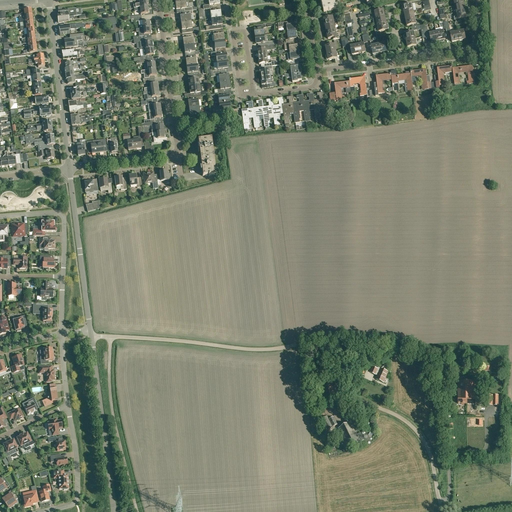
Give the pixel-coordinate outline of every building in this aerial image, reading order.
[(134,6),(134,9),(148,7),(147,0),(145,0),(139,1),(140,4),(134,5),(134,6)] [(203,7),(202,7),(203,10),(210,9),(215,8),(215,5),(219,5),(218,0),(208,0),(209,5),(203,5),(203,7)] [(321,0),(324,12),(337,9),(334,0),(321,0)] [(185,2),(175,3),(175,4),(176,10),(181,10),(181,13),(184,12),(187,12),(189,12),(190,12),(190,11),(192,11),(192,8),(189,8),(187,8),(186,8),(185,2)] [(412,4),(403,6),(403,7),(402,7),(402,8),(402,12),(403,12),(404,12),(404,13),(413,11),(412,4)] [(465,11),(464,4),(455,6),(456,13),(465,11)] [(215,8),(210,9),(211,20),(212,19),(221,18),(220,18),(220,11),(216,12),(215,8)] [(21,14),(15,15),(15,17),(18,17),(19,17),(32,15),(31,9),(24,10),(24,12),(24,13),(21,14)] [(62,11),(63,13),(58,14),(57,14),(58,18),(73,17),(76,16),(76,14),(75,9),(62,11)] [(383,10),(376,12),(372,12),(373,16),(375,16),(376,19),(385,17),(383,10)] [(414,18),(413,11),(404,13),(406,20),(414,18)] [(465,11),(456,13),(457,16),(455,16),(454,19),(454,21),(455,20),(456,23),(460,22),(459,19),(467,18),(466,17),(467,17),(468,16),(467,12),(466,12),(465,12),(465,11)] [(182,23),(181,23),(181,24),(182,23),(191,22),(190,22),(189,12),(187,12),(184,12),(185,15),(181,16),(182,23)] [(32,18),(32,15),(19,17),(18,17),(19,23),(23,23),(33,21),(32,18)] [(324,25),(325,25),(325,26),(334,24),(332,17),(324,19),(324,22),(323,23),(324,25)] [(376,19),(377,26),(386,24),(385,17),(376,19)] [(212,26),(206,27),(207,31),(212,30),(218,29),(218,26),(221,25),(221,19),(221,18),(212,19),(211,20),(212,20),(213,26),(212,26)] [(412,25),(413,28),(416,27),(417,27),(417,24),(416,24),(414,18),(406,20),(407,26),(412,25)] [(149,21),(142,22),(142,25),(139,26),(140,29),(150,28),(149,21)] [(287,33),(296,31),(295,24),(293,24),(293,21),(279,23),(279,28),(287,27),(287,33)] [(182,23),(181,24),(182,24),(183,34),(187,33),(193,32),(200,32),(200,28),(192,29),(191,22),(182,23)] [(335,31),(334,24),(325,26),(324,27),(325,29),(325,30),(326,30),(327,32),(335,31)] [(381,35),(380,32),(387,30),(387,29),(388,29),(389,28),(388,25),(387,24),(386,25),(386,24),(377,26),(378,29),(376,29),(375,30),(375,33),(376,33),(377,35),(381,35)] [(266,25),(256,26),(257,29),(255,29),(256,37),(265,36),(264,28),(266,28),(266,25)] [(150,28),(140,29),(139,29),(136,30),(136,32),(139,32),(139,37),(133,38),(134,40),(144,39),(144,36),(143,35),(151,34),(150,28)] [(218,31),(214,32),(215,42),(214,42),(224,41),(223,41),(223,34),(219,35),(218,31)] [(297,39),(296,31),(287,33),(288,40),(286,40),(286,43),(296,42),(295,39),(297,39)] [(336,34),(335,31),(327,32),(327,33),(326,33),(326,36),(327,36),(328,39),(333,38),(333,40),(339,39),(338,34),(337,34),(336,34)] [(443,31),(436,32),(438,41),(438,42),(439,43),(443,42),(444,41),(444,40),(443,31)] [(464,31),(457,32),(459,41),(466,40),(464,31)] [(406,41),(415,39),(413,32),(404,34),(404,35),(403,36),(404,40),(405,40),(406,41)] [(431,43),(438,41),(436,32),(429,34),(431,43)] [(457,32),(450,34),(452,42),(459,41),(457,32)] [(185,46),(184,46),(194,45),(193,45),(192,35),(187,35),(188,38),(184,39),(185,46)] [(259,44),(259,47),(268,46),(276,45),(277,45),(277,41),(265,43),(265,36),(256,37),(257,44),(259,44)] [(65,49),(74,47),(78,47),(77,43),(77,41),(82,41),(81,37),(71,38),(71,42),(64,42),(64,44),(64,46),(65,46),(65,49)] [(144,43),(144,39),(134,40),(132,41),(132,43),(138,43),(139,50),(143,50),(153,49),(152,42),(144,43)] [(416,46),(415,39),(406,41),(407,48),(416,46)] [(224,41),(214,42),(215,53),(221,52),(220,49),(224,48),(223,42),(224,41)] [(296,42),(286,43),(285,44),(285,50),(289,50),(290,54),(299,52),(298,45),(296,45),(296,42)] [(385,43),(378,45),(380,54),(386,52),(385,43)] [(364,44),(357,45),(359,54),(366,53),(364,44)] [(194,45),(184,46),(184,47),(185,47),(186,53),(190,53),(190,56),(195,55),(196,55),(195,55),(194,45)] [(257,50),(258,58),(267,56),(266,51),(276,50),(276,45),(268,46),(259,47),(260,50),(257,50)] [(326,47),(327,53),(336,51),(334,45),(326,47)] [(352,55),(359,54),(357,45),(350,46),(352,55)] [(380,54),(378,45),(371,46),(373,55),(374,55),(374,56),(378,55),(378,54),(380,54)] [(37,53),(36,46),(29,47),(29,50),(26,51),(23,52),(23,54),(37,53)] [(337,53),(336,53),(336,51),(327,53),(327,55),(326,56),(327,60),(328,60),(337,58),(337,55),(338,54),(337,53)] [(215,53),(211,53),(211,57),(216,57),(217,56),(218,62),(217,63),(227,62),(227,61),(226,61),(225,54),(221,55),(221,52),(215,53)] [(291,61),(288,61),(287,61),(287,65),(295,63),(298,63),(298,60),(300,59),(299,52),(290,54),(291,61)] [(26,63),(28,63),(44,61),(43,55),(33,56),(34,60),(28,61),(28,60),(25,60),(26,63)] [(187,66),(186,67),(187,67),(197,65),(196,65),(195,56),(196,56),(196,55),(195,55),(190,56),(190,59),(186,59),(187,66)] [(267,56),(258,58),(259,65),(261,65),(262,68),(265,68),(272,67),(278,66),(280,66),(280,63),(277,64),(277,61),(271,62),(271,63),(268,64),(267,56)] [(211,70),(210,70),(210,71),(211,74),(218,73),(224,72),(223,69),(227,69),(226,62),(227,62),(217,63),(218,69),(211,70)] [(296,66),(295,63),(287,65),(288,70),(291,69),(292,74),(301,73),(302,73),(301,68),(300,68),(300,66),(296,66)] [(187,67),(186,67),(187,67),(188,74),(192,73),(193,76),(198,76),(198,74),(197,65),(187,67)] [(473,66),(453,69),(453,72),(455,85),(459,84),(458,73),(467,72),(467,73),(468,73),(469,82),(468,82),(468,85),(480,83),(479,77),(474,78),(473,66)] [(262,78),(270,77),(270,74),(271,73),(270,70),(273,70),(272,67),(265,68),(262,68),(260,68),(261,78),(261,79),(262,78)] [(444,73),(453,72),(453,69),(452,67),(437,69),(438,75),(435,76),(435,83),(433,83),(434,89),(440,88),(440,87),(447,86),(447,85),(445,85),(445,83),(444,83),(443,74),(444,74),(444,73)] [(39,69),(29,71),(26,71),(26,75),(23,75),(23,77),(27,77),(31,76),(33,76),(40,75),(39,69)] [(430,76),(427,77),(426,70),(411,72),(411,74),(412,83),(416,82),(415,76),(420,76),(420,77),(421,77),(422,84),(421,84),(422,91),(434,89),(433,83),(431,83),(430,76)] [(218,73),(211,74),(211,76),(211,77),(219,76),(220,83),(219,83),(230,82),(229,82),(228,75),(224,76),(224,72),(218,73)] [(397,76),(391,77),(392,79),(393,87),(393,92),(398,92),(397,83),(396,84),(395,81),(405,80),(406,81),(407,81),(408,89),(407,89),(407,93),(413,92),(412,83),(411,74),(411,72),(407,72),(407,75),(397,76)] [(302,81),(301,73),(292,74),(285,75),(282,76),(283,84),(286,84),(285,79),(292,78),(293,83),(298,82),(298,81),(302,81)] [(384,80),(392,79),(391,77),(391,74),(376,76),(377,83),(374,84),(375,90),(372,91),(373,97),(379,96),(378,94),(385,93),(384,89),(383,89),(382,82),(383,81),(383,80),(384,80)] [(190,87),(189,87),(200,86),(199,86),(198,79),(199,79),(201,79),(201,78),(201,75),(198,76),(193,76),(193,80),(189,80),(190,87)] [(262,78),(261,79),(262,86),(267,85),(267,88),(275,87),(274,82),(271,83),(270,77),(262,78)] [(360,93),(360,96),(367,96),(367,98),(373,97),(372,91),(369,91),(369,84),(366,85),(365,78),(350,80),(350,82),(351,87),(353,86),(353,84),(359,83),(359,85),(360,84),(362,93),(360,93)] [(100,91),(106,90),(105,88),(108,88),(107,82),(99,83),(100,91)] [(220,89),(217,90),(217,94),(218,94),(223,93),(230,92),(229,83),(230,82),(219,83),(219,84),(220,84),(221,89),(220,89)] [(351,87),(350,82),(334,84),(336,93),(330,94),(330,101),(331,102),(337,101),(345,100),(344,96),(341,96),(340,89),(342,89),(341,88),(345,87),(351,87)] [(144,92),(158,90),(157,84),(150,85),(151,88),(144,89),(144,92)] [(200,86),(189,87),(189,88),(190,88),(191,97),(192,97),(195,97),(197,97),(198,96),(201,96),(200,92),(200,86)] [(158,90),(144,92),(143,92),(143,95),(147,94),(148,99),(146,100),(146,103),(152,102),(152,98),(161,96),(160,93),(159,93),(158,90)] [(223,93),(218,94),(220,104),(219,104),(229,103),(228,103),(228,96),(223,96),(223,93)] [(316,120),(320,120),(319,116),(320,116),(319,109),(325,108),(323,94),(320,94),(320,101),(313,102),(315,110),(316,120)] [(309,110),(315,110),(313,102),(313,95),(310,96),(310,102),(303,103),(304,111),(306,122),(310,121),(309,117),(310,117),(309,110)] [(190,108),(189,108),(198,107),(199,107),(198,107),(197,97),(195,97),(192,97),(192,100),(189,101),(190,108)] [(304,111),(303,103),(303,97),(300,97),(300,103),(293,104),(294,115),(295,123),(299,122),(299,118),(300,118),(299,112),(304,111)] [(289,115),(294,115),(293,104),(292,98),(289,98),(290,105),(283,105),(284,114),(285,124),(290,124),(289,115)] [(283,105),(282,99),(279,100),(280,106),(273,107),(274,118),(275,126),(280,125),(279,114),(284,114),(283,105)] [(269,119),(274,118),(273,107),(272,100),(269,101),(270,107),(263,108),(264,116),(265,127),(266,127),(268,127),(270,126),(269,119)] [(149,113),(161,111),(160,105),(153,105),(153,104),(152,102),(146,103),(147,105),(148,105),(149,113)] [(259,117),(264,116),(263,108),(262,102),(259,102),(260,108),(253,109),(254,118),(255,128),(256,128),(256,131),(256,128),(258,128),(260,128),(259,117)] [(220,111),(216,111),(216,115),(220,115),(224,114),(226,114),(225,111),(229,110),(229,103),(219,104),(219,105),(220,105),(220,111)] [(250,110),(242,110),(243,118),(245,130),(245,129),(248,129),(250,129),(249,126),(248,118),(249,118),(254,118),(253,109),(252,103),(249,103),(249,105),(250,110)] [(198,107),(189,108),(189,109),(190,109),(191,119),(201,117),(199,107),(198,107)] [(144,121),(145,124),(155,122),(154,119),(162,118),(161,111),(149,113),(150,120),(144,121)] [(31,129),(51,126),(51,124),(52,124),(52,122),(51,122),(51,121),(50,121),(49,121),(46,121),(45,122),(42,122),(43,124),(28,126),(28,129),(31,129)] [(163,124),(155,125),(156,130),(152,130),(152,134),(164,132),(163,124)] [(164,132),(152,134),(153,136),(155,136),(156,140),(157,140),(157,143),(163,142),(162,139),(165,138),(164,132)] [(37,143),(54,141),(53,136),(42,137),(42,139),(33,140),(33,135),(25,136),(26,144),(37,143)] [(136,137),(133,137),(133,141),(134,150),(141,149),(141,147),(140,142),(144,142),(143,136),(142,136),(139,137),(136,137)] [(129,137),(123,137),(124,143),(127,142),(128,147),(128,150),(134,150),(133,141),(130,141),(129,137)] [(80,147),(77,148),(78,156),(78,157),(81,156),(85,155),(84,149),(86,149),(85,140),(80,140),(80,147)] [(102,146),(106,146),(105,140),(100,140),(100,144),(96,145),(97,153),(103,153),(102,146)] [(108,141),(106,141),(107,147),(110,146),(111,151),(111,153),(113,153),(117,152),(117,148),(118,148),(117,142),(110,143),(110,140),(108,141)] [(211,140),(208,140),(198,141),(203,176),(208,176),(209,176),(216,175),(211,140)] [(91,154),(97,153),(96,145),(93,145),(92,141),(90,142),(86,142),(87,148),(91,148),(91,154)] [(38,157),(43,156),(47,155),(48,159),(49,159),(51,159),(51,158),(54,158),(53,151),(46,152),(46,151),(38,152),(38,157)] [(1,160),(2,167),(6,167),(8,166),(9,166),(9,165),(8,159),(7,156),(7,152),(4,152),(5,156),(4,156),(2,159),(1,159),(1,160)] [(11,156),(7,156),(8,159),(9,165),(9,166),(9,167),(12,167),(12,166),(16,165),(16,164),(20,164),(20,163),(19,155),(15,155),(14,155),(12,155),(11,156)] [(165,184),(171,183),(170,178),(167,178),(166,171),(159,172),(161,182),(165,181),(165,184)] [(151,182),(151,183),(152,183),(153,186),(154,186),(154,189),(158,189),(157,180),(154,180),(153,173),(143,174),(144,184),(148,183),(151,182)] [(136,179),(136,178),(135,175),(129,176),(130,186),(137,186),(137,188),(142,188),(141,180),(137,180),(137,179),(136,179)] [(121,191),(127,190),(126,182),(122,183),(121,177),(120,177),(120,176),(119,176),(116,176),(116,177),(116,178),(115,178),(116,187),(120,186),(121,191)] [(107,184),(107,180),(107,179),(99,180),(101,192),(108,191),(108,193),(112,193),(111,184),(107,184)] [(98,191),(97,180),(96,180),(92,181),(86,182),(85,183),(86,190),(85,190),(85,193),(89,192),(89,193),(90,193),(91,194),(92,193),(93,193),(93,192),(98,191)] [(94,211),(100,209),(99,201),(92,202),(92,204),(94,211)] [(44,232),(45,232),(55,232),(56,231),(56,229),(55,228),(55,227),(54,227),(54,225),(54,223),(54,222),(53,222),(48,222),(48,221),(42,221),(42,222),(38,222),(38,227),(42,227),(42,230),(42,232),(43,232),(44,232)] [(28,234),(28,228),(24,228),(24,224),(19,225),(16,225),(12,225),(13,237),(24,236),(24,237),(27,237),(27,234),(28,234)] [(0,238),(4,238),(4,236),(7,236),(7,232),(8,232),(8,230),(8,227),(8,226),(6,226),(0,226),(1,229),(0,228),(0,238)] [(25,242),(20,243),(20,246),(29,246),(28,238),(24,238),(25,242)] [(55,242),(51,242),(51,239),(40,238),(40,246),(44,246),(44,251),(48,251),(48,249),(54,250),(55,242)] [(2,260),(0,260),(0,269),(7,269),(7,267),(10,267),(10,256),(2,256),(2,260)] [(40,256),(40,263),(44,263),(44,264),(43,264),(43,270),(49,270),(49,269),(48,269),(49,268),(55,269),(55,265),(53,265),(53,259),(49,259),(49,256),(40,256)] [(19,259),(13,259),(13,265),(17,265),(19,265),(19,269),(27,269),(27,258),(19,258),(19,259)] [(49,287),(49,283),(42,283),(42,289),(41,289),(40,297),(41,297),(41,301),(46,301),(46,297),(52,298),(52,295),(53,295),(54,292),(53,292),(53,289),(48,289),(48,287),(49,287)] [(16,289),(16,285),(7,285),(8,296),(16,296),(16,295),(21,295),(21,288),(18,288),(18,289),(16,289)] [(33,314),(37,315),(43,315),(43,322),(46,322),(46,323),(50,323),(50,322),(51,322),(51,318),(52,318),(52,311),(48,311),(48,306),(33,306),(33,314)] [(21,328),(24,328),(24,327),(23,323),(26,323),(25,316),(16,318),(17,320),(13,321),(16,331),(17,331),(17,332),(20,331),(20,330),(21,330),(21,328)] [(5,332),(8,331),(9,331),(9,330),(8,327),(7,326),(5,318),(0,319),(0,335),(1,336),(2,336),(2,337),(5,336),(5,335),(5,334),(6,334),(5,332)] [(44,351),(40,351),(41,365),(48,364),(48,361),(53,361),(53,353),(52,353),(52,349),(51,349),(51,348),(47,349),(47,350),(44,350),(44,351)] [(14,373),(20,371),(19,368),(20,368),(21,367),(21,366),(23,366),(23,363),(23,362),(23,360),(22,359),(20,356),(13,358),(15,366),(12,367),(14,373)] [(436,361),(438,381),(449,380),(448,371),(451,371),(451,366),(447,366),(447,364),(445,364),(445,360),(436,361)] [(55,380),(54,371),(54,370),(52,370),(52,366),(39,367),(39,374),(45,373),(45,376),(46,375),(47,383),(52,382),(51,381),(55,380)] [(376,379),(383,382),(388,372),(378,368),(377,369),(373,367),(371,373),(378,376),(376,379)] [(475,404),(476,381),(458,382),(458,404),(475,404)] [(58,401),(57,399),(55,384),(49,385),(51,397),(49,398),(48,398),(47,398),(48,399),(42,401),(44,407),(54,403),(55,402),(57,401),(58,401)] [(323,388),(325,401),(322,401),(323,408),(332,407),(331,400),(338,399),(335,386),(323,388)] [(485,406),(494,406),(499,406),(498,395),(493,395),(485,396),(485,406)] [(37,411),(36,410),(34,405),(37,404),(34,398),(27,401),(29,405),(24,408),(27,415),(37,411)] [(7,414),(9,418),(10,420),(13,418),(15,421),(23,417),(19,409),(7,414)] [(334,417),(329,419),(327,416),(321,419),(326,431),(338,424),(334,417)] [(48,423),(49,430),(51,430),(52,436),(59,435),(58,431),(57,431),(57,429),(62,428),(61,421),(57,421),(56,419),(50,420),(50,423),(48,423)] [(338,429),(347,449),(361,442),(351,422),(338,429)] [(35,444),(32,438),(30,440),(27,434),(23,435),(20,436),(20,437),(17,439),(21,447),(24,445),(25,448),(30,446),(35,444)] [(6,451),(4,452),(6,458),(16,453),(14,450),(17,448),(13,440),(3,445),(6,451)] [(66,447),(65,447),(65,446),(65,444),(64,440),(56,441),(57,452),(66,450),(66,447)] [(59,459),(59,455),(50,456),(51,463),(56,462),(57,466),(67,465),(66,458),(59,459)] [(64,476),(64,471),(53,471),(54,479),(59,479),(59,489),(59,490),(60,490),(60,489),(64,489),(64,490),(67,490),(67,489),(68,489),(69,489),(69,488),(69,489),(68,476),(68,475),(67,475),(64,476)] [(42,502),(49,500),(47,492),(51,491),(49,485),(43,487),(44,490),(43,491),(39,492),(40,495),(39,496),(40,498),(41,499),(42,502)] [(39,503),(38,497),(36,491),(28,493),(23,494),(24,502),(23,503),(24,508),(30,506),(30,505),(33,504),(36,504),(36,503),(39,503)] [(2,499),(5,504),(8,508),(12,505),(13,506),(16,504),(16,503),(16,502),(12,497),(14,495),(12,492),(10,494),(2,499)]
